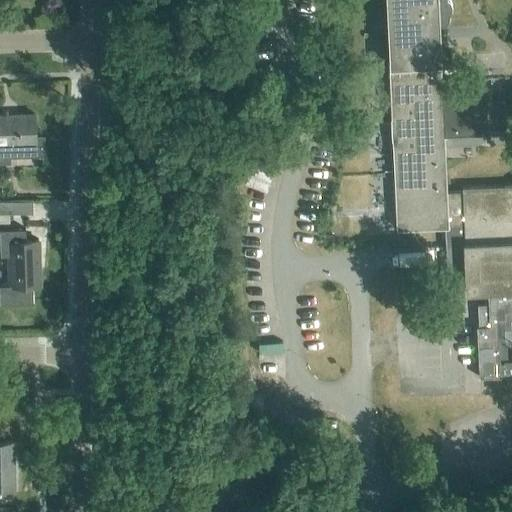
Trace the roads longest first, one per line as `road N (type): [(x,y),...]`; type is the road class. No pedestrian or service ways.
road 1 (residential): [(82,356),(90,41)]
road 2 (residential): [(280,274),(281,212),(303,141),(280,34),(283,0)]
road 3 (residential): [(280,274),(332,267),(354,281),(362,393)]
road 4 (residential): [(362,393),(320,395),(301,386),(280,274)]
road 5 (residential): [(81,511),(82,356)]
road 6 (residential): [(385,505),(511,437)]
